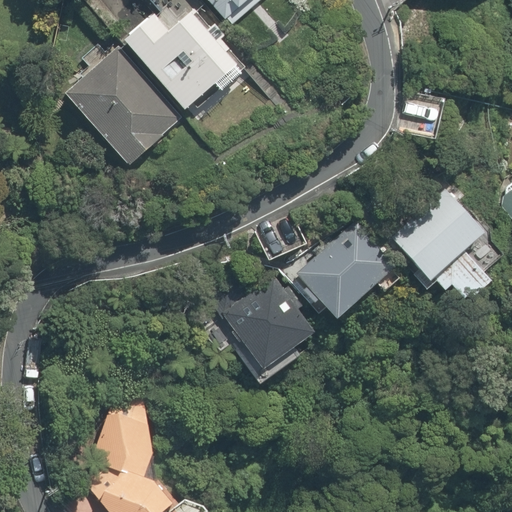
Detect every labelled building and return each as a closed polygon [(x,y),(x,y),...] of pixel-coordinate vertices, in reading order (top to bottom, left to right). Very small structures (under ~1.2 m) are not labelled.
[(243,74),(187,0),(147,0),(159,16),(128,40),(181,111),(214,86),(219,92),(243,74)] [(208,0),(228,25),(259,0),(208,0)] [(180,123),(117,50),(66,94),(129,167),(180,123)] [(499,255),(442,187),(386,234),(429,284),(437,277),(463,308),(489,286),(478,273),(499,255)] [(511,190),(491,204),(511,237),(511,190)] [(296,278),(304,286),(301,288),(316,305),(319,303),(338,324),(395,273),(353,227),(296,278)] [(286,281),(280,286),(266,268),(215,308),(262,369),(314,329),(298,309),(304,305),(286,281)] [(94,491),(109,511),(166,511),(131,464),(94,491)]
